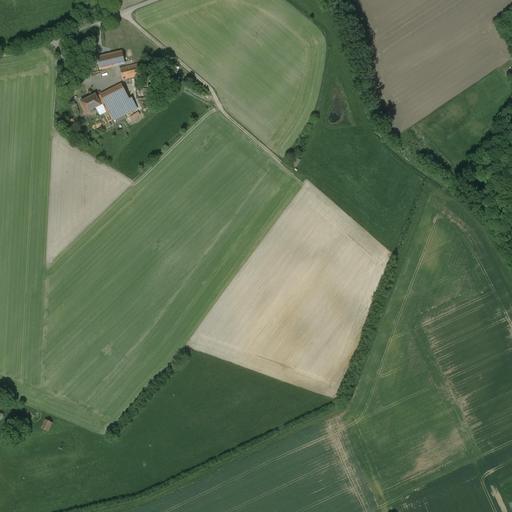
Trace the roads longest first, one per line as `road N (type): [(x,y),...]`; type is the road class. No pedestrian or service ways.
road 1 (track): [(120,13),(283,162)]
road 2 (unclassified): [(155,0),(0,55)]
